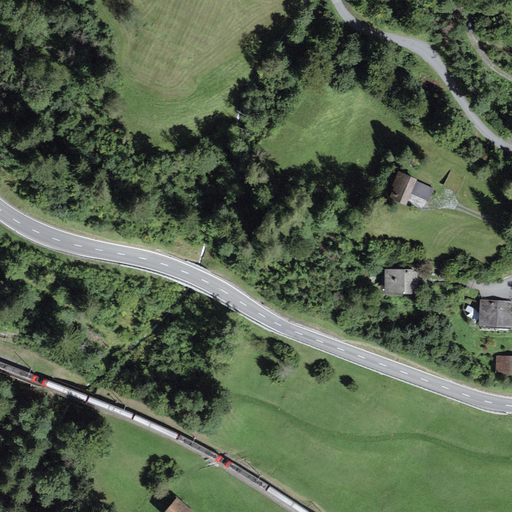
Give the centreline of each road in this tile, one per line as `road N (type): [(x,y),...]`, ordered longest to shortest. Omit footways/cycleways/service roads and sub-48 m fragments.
road 1 (tertiary): [(511,406),(279,325),(186,272),(49,237),(0,210)]
road 2 (unclassified): [(511,148),(476,122),(430,55),(352,22),(335,0)]
